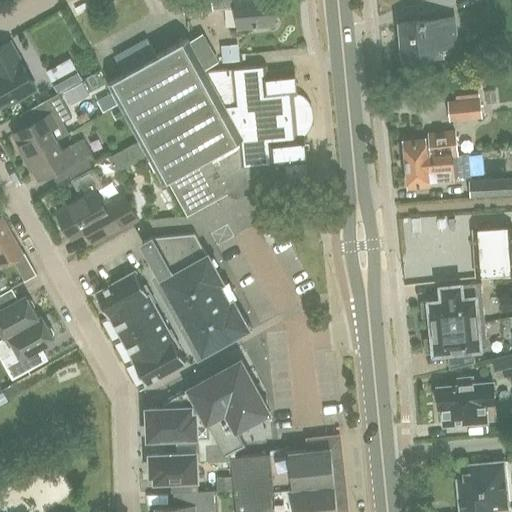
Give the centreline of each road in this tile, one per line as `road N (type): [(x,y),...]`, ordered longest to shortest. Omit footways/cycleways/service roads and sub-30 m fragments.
road 1 (residential): [(128,511),(125,402),(0,167)]
road 2 (secondary): [(356,189),(336,0)]
road 3 (residential): [(311,435),(302,340),(369,332)]
road 4 (secondary): [(356,189),(349,247),(369,332)]
road 5 (secondary): [(369,332),(371,244),(356,189)]
road 6 (residential): [(511,441),(383,454)]
road 7 (secondary): [(369,332),(383,454)]
